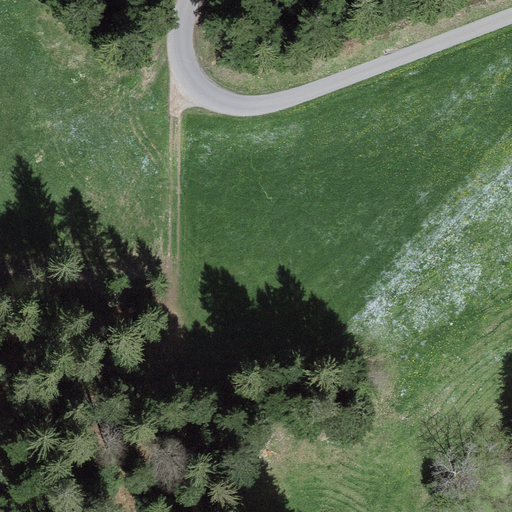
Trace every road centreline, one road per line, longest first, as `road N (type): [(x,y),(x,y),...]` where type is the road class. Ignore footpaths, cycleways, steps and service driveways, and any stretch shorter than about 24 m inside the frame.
road 1 (track): [(511,296),(352,365),(295,360),(194,371),(179,364),(172,310),(196,78)]
road 2 (track): [(200,0),(190,48),(196,78),(212,96),(240,101),(284,96),(511,20)]
